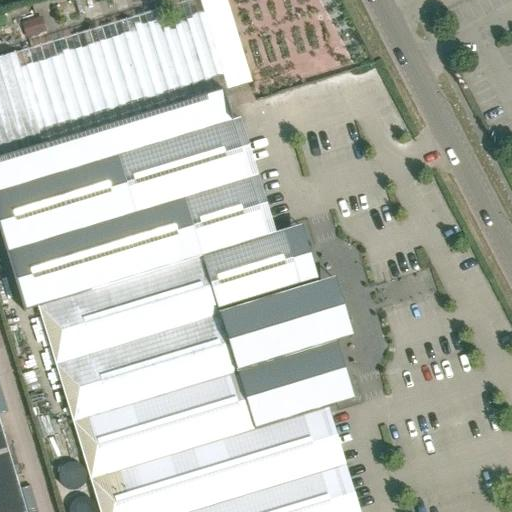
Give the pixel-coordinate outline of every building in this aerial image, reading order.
[(152,43),(162,42),(161,7),(139,8),(139,22),(152,22),(152,43)] [(36,9),(15,15),(19,32),(41,26),(36,9)] [(353,41),(335,50),(341,61),(359,53),(353,41)] [(0,231),(25,314),(39,310),(100,511),(351,511),(321,412),(338,407),(320,350),(337,345),(319,287),(303,292),(285,235),(269,240),(224,93),(0,161),(0,231)] [(383,287),(411,277),(407,266),(379,277),(383,287)] [(0,511),(26,511),(0,422),(0,511)]
